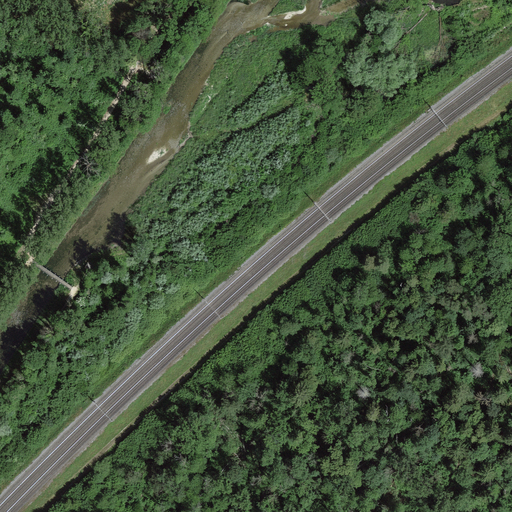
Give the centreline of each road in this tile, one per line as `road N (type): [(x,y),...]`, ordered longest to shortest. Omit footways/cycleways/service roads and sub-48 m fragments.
road 1 (track): [(511,92),(293,265),(37,511)]
road 2 (track): [(190,0),(135,66),(48,205),(28,240),(30,260)]
